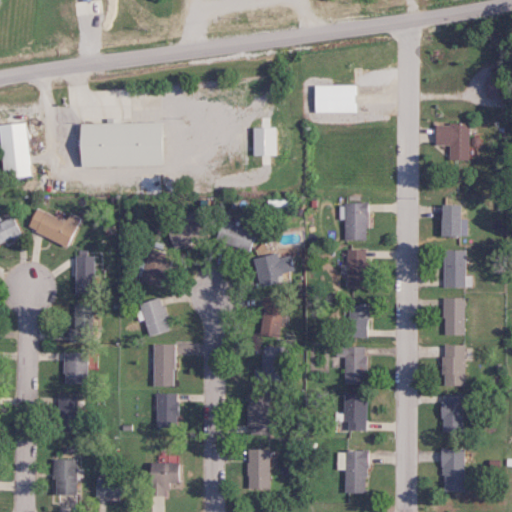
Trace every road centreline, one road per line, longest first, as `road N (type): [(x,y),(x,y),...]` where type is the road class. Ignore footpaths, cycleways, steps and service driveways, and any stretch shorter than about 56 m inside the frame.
road 1 (residential): [(406,511),(409,22)]
road 2 (residential): [(0,78),(409,22)]
road 3 (residential): [(25,511),(35,280)]
road 4 (residential): [(210,511),(213,315),(205,281)]
